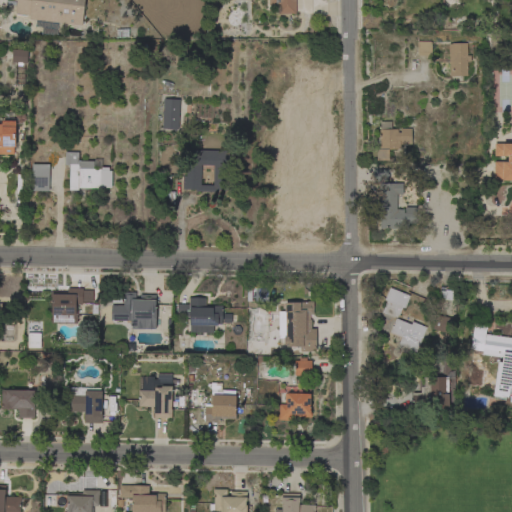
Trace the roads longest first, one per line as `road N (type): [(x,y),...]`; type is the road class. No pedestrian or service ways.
road 1 (tertiary): [(0,256),(511,267)]
road 2 (tertiary): [(355,511),(351,0)]
road 3 (residential): [(0,453),(355,455)]
